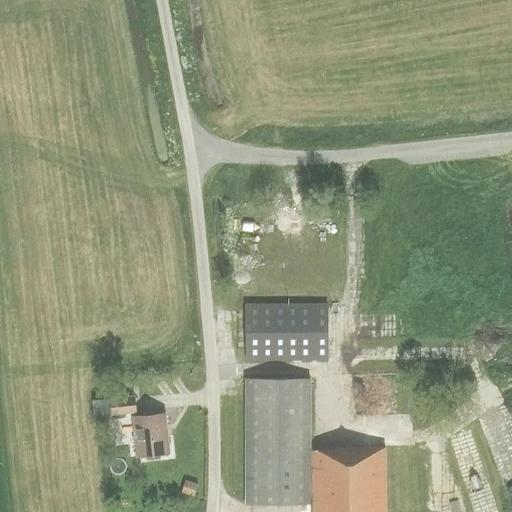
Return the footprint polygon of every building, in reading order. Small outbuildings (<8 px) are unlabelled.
[(327,361),(327,305),(246,306),(246,361),(327,361)] [(379,318),(381,338),(403,337),(402,317),(379,318)] [(245,505),(310,505),(310,379),(245,379),(245,505)] [(110,399),(112,415),(136,412),(134,397),(110,399)] [(137,457),(169,454),(165,414),(132,417),(137,457)] [(509,495),(511,493),(511,424),(488,433),(509,495)] [(387,450),(387,447),(336,448),(336,451),(313,452),(313,511),(388,511),(387,450)] [(198,485),(186,481),(182,494),(194,498),(198,485)]
